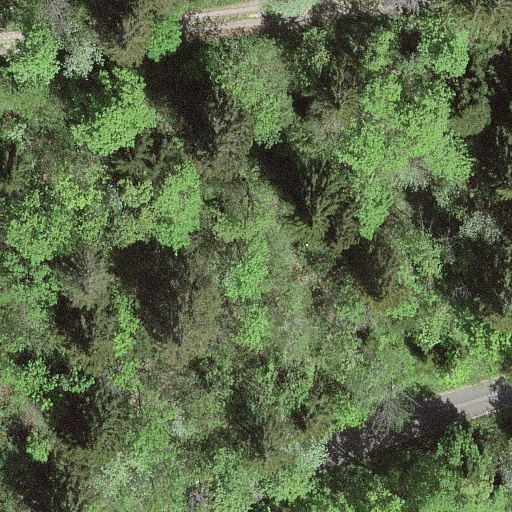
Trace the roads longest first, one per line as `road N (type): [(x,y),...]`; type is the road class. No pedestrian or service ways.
road 1 (trunk): [(185,0),(511,503)]
road 2 (track): [(0,56),(310,18),(511,10)]
road 3 (unclassified): [(201,511),(303,460),(511,389)]
